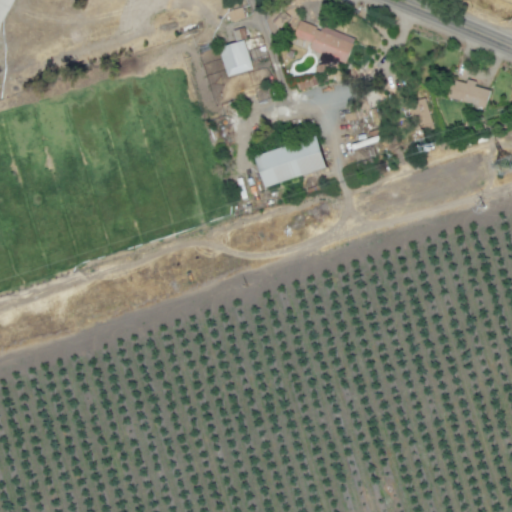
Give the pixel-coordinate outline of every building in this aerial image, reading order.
[(227,11),(229,21),(243,18),(241,8),(227,11)] [(348,62),(314,49),(313,42),(296,34),(302,19),(356,44),(348,62)] [(230,74),(219,47),(244,40),(253,66),(230,74)] [(489,90),(473,86),(474,84),(450,78),(445,97),(484,107),(489,90)] [(416,133),(433,128),(424,98),(407,103),(416,133)] [(326,164),(264,185),(254,156),(316,133),(326,164)]
